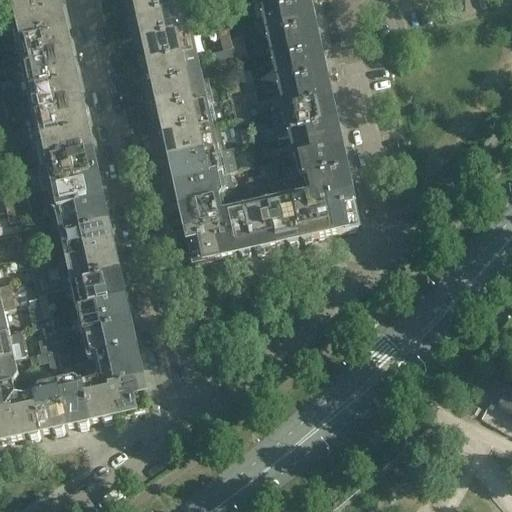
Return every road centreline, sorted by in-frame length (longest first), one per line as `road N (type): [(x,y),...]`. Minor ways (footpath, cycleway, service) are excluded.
road 1 (residential): [(191,427),(388,251),(391,232),(343,12)]
road 2 (residential): [(85,0),(171,398),(191,427)]
road 3 (secondary): [(312,432),(402,376),(459,296)]
road 4 (secondary): [(459,296),(390,342),(312,432)]
road 5 (residential): [(67,511),(191,427)]
road 6 (secondary): [(312,432),(213,511)]
